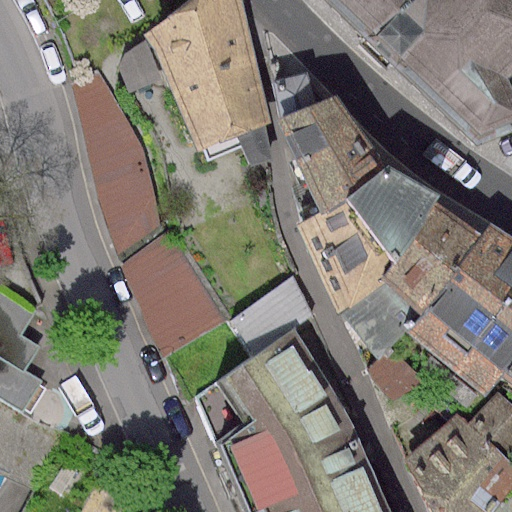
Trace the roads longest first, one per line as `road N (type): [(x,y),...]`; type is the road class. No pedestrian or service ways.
road 1 (residential): [(414,511),(292,233),(255,0)]
road 2 (tertiary): [(0,11),(31,84),(64,221),(189,511)]
road 3 (tertiary): [(271,0),(407,124),(511,201)]
